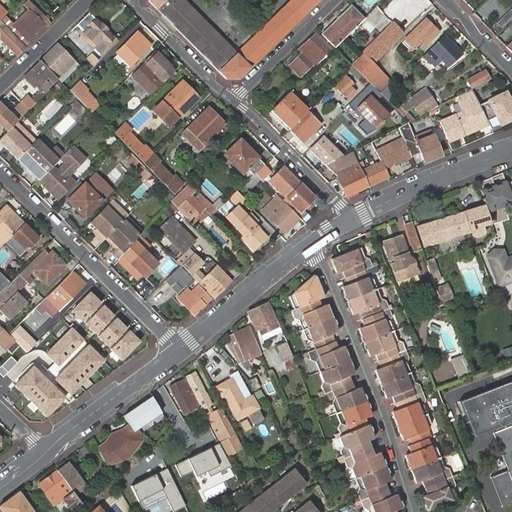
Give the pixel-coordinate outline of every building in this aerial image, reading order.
[(229,48),(211,65),(225,78),(238,79),(318,0),(148,0),(148,2),(162,16),(177,0),(290,0),(235,54),(229,48)] [(177,0),(162,16),(211,65),(229,48),(181,0),(177,0)] [(408,7),(401,0),(382,0),(364,18),(350,31),(344,37),(353,46),(385,16),(392,23),(402,33),(411,24),(401,14),(408,7)] [(9,21),(4,16),(0,19),(0,21),(2,23),(25,47),(29,43),(27,41),(43,25),(45,27),(50,23),(28,1),(23,6),(27,10),(13,23),(10,20),(9,21)] [(20,10),(15,5),(7,13),(4,16),(9,21),(10,20),(20,10)] [(351,5),(321,34),(334,48),(340,42),(334,36),(345,26),(350,31),(364,18),(351,5)] [(418,17),(408,7),(401,14),(411,24),(418,17)] [(96,46),(94,48),(101,55),(115,41),(105,31),(106,29),(101,24),(100,25),(89,13),(76,25),(96,46)] [(411,33),(423,46),(438,32),(425,19),(411,33)] [(25,47),(2,23),(0,25),(0,38),(16,55),(25,47)] [(402,33),(392,23),(350,64),(352,66),(360,74),(402,33)] [(76,25),(73,28),(94,48),(96,46),(76,25)] [(344,37),(350,31),(345,26),(334,36),(340,42),(344,37)] [(332,49),(314,31),(296,49),(301,54),(312,65),(315,67),(332,49)] [(421,49),(423,46),(411,33),(399,45),(407,54),(416,45),(421,49)] [(125,59),(131,64),(133,67),(136,63),(134,61),(148,46),(142,40),(140,42),(134,35),(116,52),(123,60),(125,59)] [(458,55),(442,39),(431,50),(448,66),(458,55)] [(52,48),(39,61),(57,79),(75,61),(60,46),(55,51),(52,48)] [(438,57),(431,50),(424,57),(431,64),(438,57)] [(163,82),(174,70),(154,51),(131,75),(150,94),(163,82)] [(89,53),(85,57),(93,66),(98,61),(89,53)] [(300,77),(312,65),(301,54),(289,65),(300,77)] [(314,86),(329,71),(336,63),(328,56),(306,78),(314,86)] [(125,69),(131,64),(125,59),(123,60),(120,64),(125,69)] [(39,61),(24,76),(23,76),(33,86),(35,83),(40,88),(32,97),(28,94),(20,102),(27,109),(47,89),(49,87),(57,79),(39,61)] [(393,84),(372,63),(360,74),(364,78),(365,79),(369,83),(375,89),(376,90),(381,96),(393,84)] [(428,84),(441,74),(436,68),(423,76),(428,84)] [(332,74),(329,71),(314,86),(317,89),(332,74)] [(471,88),(488,79),(483,71),(466,80),(470,88),(471,88)] [(348,77),(343,82),(347,87),(353,82),(348,77)] [(85,86),(79,80),(68,90),(90,113),(97,106),(81,90),(85,86)] [(198,97),(181,81),(152,110),(168,126),(198,97)] [(347,87),(343,82),(333,92),(343,102),(358,88),(353,82),(347,87)] [(375,89),(369,83),(348,104),(355,111),(368,99),(373,104),(381,96),(376,90),(375,89)] [(436,106),(423,87),(407,98),(420,115),(436,106)] [(461,113),(438,123),(447,142),(457,138),(456,136),(460,134),(461,136),(488,125),(478,105),(471,88),(470,88),(456,96),(458,101),(455,102),(461,113)] [(505,93),(478,105),(490,129),(511,119),(511,101),(509,102),(505,93)] [(8,106),(0,99),(0,98),(0,126),(5,132),(15,122),(16,121),(12,116),(5,109),(8,106)] [(387,118),(373,104),(368,99),(355,111),(364,120),(356,128),(364,136),(374,131),(387,118)] [(27,109),(20,102),(15,107),(22,114),(27,109)] [(328,113),(334,118),(342,110),(337,104),(328,113)] [(398,105),(393,108),(407,122),(412,119),(398,105)] [(138,129),(150,116),(142,108),(129,120),(138,129)] [(186,128),(202,145),(223,124),(207,108),(186,128)] [(283,122),(289,129),(304,115),(297,108),(283,122)] [(16,112),(12,116),(16,121),(20,116),(16,112)] [(320,125),(307,112),(304,115),(289,129),(303,142),(320,125)] [(34,141),(15,122),(5,132),(0,136),(0,139),(5,144),(3,147),(6,149),(7,147),(10,150),(8,152),(16,159),(23,152),(34,141)] [(412,137),(405,123),(396,127),(401,138),(410,156),(411,158),(420,153),(424,162),(440,156),(435,146),(436,143),(435,139),(432,138),(429,130),(412,137)] [(143,162),(152,153),(144,146),(142,147),(122,126),(115,134),(143,162)] [(197,150),(202,145),(186,128),(180,134),(197,150)] [(410,156),(401,138),(376,150),(381,162),(371,167),(378,181),(388,177),(384,168),(410,156)] [(34,141),(23,152),(44,173),(51,167),(59,159),(63,155),(54,146),(48,152),(35,139),(34,141)] [(255,173),(264,164),(239,140),(224,155),(242,174),(243,173),(247,176),(252,171),(255,173)] [(44,173),(37,180),(52,195),(53,193),(59,199),(74,183),(68,177),(85,159),(72,146),(63,155),(59,159),(63,163),(55,171),(51,167),(44,173)] [(346,196),(378,181),(371,167),(361,172),(351,151),(324,166),(337,178),(346,196)] [(139,172),(144,168),(141,164),(130,153),(126,158),(139,172)] [(159,161),(152,153),(143,162),(173,194),(180,187),(157,163),(159,161)] [(270,171),(264,164),(255,173),(261,180),(270,171)] [(300,184),(283,166),(269,181),(283,196),(280,199),(282,201),(300,184)] [(511,201),(505,183),(480,193),(486,212),(511,202),(511,201)] [(282,201),(299,219),(303,223),(310,217),(305,211),(303,213),(301,210),(314,198),(300,184),(282,201)] [(99,201),(84,185),(68,201),(83,217),(99,201)] [(174,198),(171,202),(194,226),(206,213),(210,216),(211,216),(216,210),(199,193),(193,198),(191,196),(192,194),(184,187),(174,198)] [(243,199),(236,191),(230,197),(237,205),(243,199)] [(280,199),(278,197),(263,211),(285,233),(299,219),(282,201),(280,199)] [(106,238),(126,217),(128,216),(112,199),(111,200),(89,222),(95,229),(98,232),(96,236),(102,242),(104,240),(106,238)] [(248,216),(237,205),(226,217),(243,234),(240,237),(253,250),(266,236),(254,223),(255,221),(255,220),(254,218),(253,217),(252,216),(251,216),(249,216),(248,216)] [(476,208),(416,228),(423,248),(465,234),(470,232),(472,238),(481,236),(483,234),(484,232),(489,224),(486,212),(484,206),(476,208)] [(9,238),(23,224),(6,207),(0,213),(0,239),(4,243),(9,238)] [(222,215),(218,210),(212,215),(217,220),(222,215)] [(120,256),(142,233),(126,217),(106,238),(116,248),(114,250),(120,256)] [(171,217),(158,229),(182,253),(195,241),(171,217)] [(37,237),(23,224),(9,238),(23,251),(37,237)] [(419,251),(410,224),(402,227),(412,254),(419,251)] [(151,237),(146,232),(137,241),(142,247),(151,237)] [(94,237),(100,244),(102,242),(96,236),(94,237)] [(400,236),(381,243),(388,260),(391,259),(393,263),(390,265),(396,281),(405,278),(406,282),(409,281),(411,278),(410,276),(417,274),(411,259),(409,260),(400,236)] [(104,240),(114,250),(116,248),(106,238),(104,240)] [(365,271),(378,266),(376,263),(372,264),(370,259),(364,257),(361,248),(340,255),(342,259),(343,263),(334,267),(337,275),(343,272),(345,279),(365,271)] [(189,249),(176,261),(181,266),(182,266),(198,283),(199,282),(213,297),(230,281),(216,266),(204,277),(196,269),(202,262),(194,254),(193,254),(189,249)] [(18,275),(0,292),(0,311),(9,320),(26,302),(16,292),(26,282),(28,284),(32,280),(27,275),(32,270),(46,284),(64,266),(50,251),(47,255),(41,250),(32,259),(17,274),(18,275)] [(119,258),(120,256),(114,250),(112,251),(119,258)] [(158,264),(144,250),(130,263),(144,277),(158,264)] [(483,256),(488,269),(494,287),(511,280),(511,256),(501,260),(498,251),(489,250),(483,256)] [(164,265),(172,274),(175,272),(181,266),(176,261),(175,260),(172,257),(164,265)] [(430,259),(425,261),(433,283),(439,280),(430,259)] [(166,283),(172,289),(176,285),(181,290),(192,280),(189,277),(180,268),(169,278),(166,283)] [(84,283),(71,270),(46,296),(58,309),(84,283)] [(348,302),(377,290),(373,280),(368,278),(365,271),(345,279),(348,285),(349,289),(344,291),(348,302)] [(0,274),(0,291),(8,283),(0,274)] [(313,275),(308,279),(290,297),(294,309),(316,300),(318,299),(325,297),(322,289),(319,291),(317,288),(319,281),(317,275),(313,275)] [(149,334),(96,281),(33,345),(25,352),(18,346),(0,364),(0,373),(2,376),(0,378),(0,394),(29,422),(43,421),(147,346),(149,334)] [(176,285),(172,289),(177,294),(181,290),(176,285)] [(179,302),(190,314),(193,317),(205,305),(204,304),(210,298),(197,285),(190,292),(186,288),(176,297),(180,301),(179,302)] [(388,297),(384,287),(377,290),(348,302),(352,312),(357,310),(359,313),(361,320),(384,311),(391,309),(389,306),(383,308),(378,306),(376,302),(388,297)] [(443,287),(436,290),(439,297),(446,294),(443,287)] [(426,295),(433,310),(442,306),(439,298),(436,291),(426,295)] [(58,309),(46,296),(42,300),(54,313),(58,309)] [(267,299),(246,311),(255,329),(258,328),(260,333),(272,326),(270,321),(275,318),(274,317),(268,301),(267,299)] [(294,309),(291,310),(294,318),(299,319),(303,329),(333,317),(329,308),(322,310),(321,307),(319,308),(316,300),(294,309)] [(364,344),(393,332),(384,311),(361,320),(364,327),(366,331),(360,333),(364,344)] [(303,329),(301,330),(305,338),(309,340),(313,349),(335,340),(333,334),(332,330),(337,328),(333,317),(303,329)] [(259,353),(247,326),(232,333),(237,343),(232,345),(239,362),(259,353)] [(33,345),(15,327),(8,335),(9,337),(18,346),(25,352),(33,345)] [(0,347),(9,356),(17,347),(18,346),(9,337),(8,338),(0,330),(0,347)] [(396,341),(393,332),(364,344),(368,354),(373,352),(375,356),(377,362),(405,352),(402,343),(396,341)] [(232,333),(227,335),(232,345),(237,343),(232,333)] [(291,355),(284,340),(275,344),(282,360),(291,355)] [(313,349),(300,353),(302,357),(307,355),(309,360),(313,361),(317,372),(349,359),(346,351),(340,353),(339,350),(335,340),(313,349)] [(511,346),(500,351),(505,362),(511,358),(511,346)] [(408,360),(405,352),(377,362),(380,370),(382,374),(376,376),(380,386),(409,375),(405,365),(408,360)] [(462,355),(449,360),(458,381),(462,379),(471,376),(462,355)] [(349,359),(317,372),(320,380),(317,386),(319,391),(314,392),(315,396),(351,382),(348,376),(347,372),(353,369),(349,359)] [(205,394),(195,372),(186,377),(196,397),(205,394)] [(247,378),(250,387),(257,384),(252,375),(247,378)] [(412,384),(409,375),(380,386),(384,396),(389,394),(391,398),(393,404),(422,393),(419,386),(412,384)] [(198,405),(184,377),(169,385),(182,413),(198,405)] [(238,385),(234,378),(217,387),(222,397),(225,396),(237,420),(257,410),(252,398),(249,399),(242,383),(238,385)] [(511,379),(459,400),(473,437),(492,430),(493,433),(511,425),(511,379)] [(351,382),(315,396),(317,399),(322,397),(323,401),(327,403),(332,414),(365,401),(361,390),(355,392),(354,388),(351,382)] [(431,382),(425,384),(428,390),(434,388),(431,382)] [(425,402),(422,393),(393,404),(396,411),(397,414),(392,417),(396,427),(425,416),(421,406),(425,402)] [(205,394),(196,397),(201,407),(209,403),(205,394)] [(137,429),(160,412),(151,397),(143,403),(142,402),(123,416),(128,424),(116,430),(115,429),(107,435),(107,437),(97,451),(103,464),(119,460),(118,455),(122,455),(126,452),(126,449),(130,451),(143,437),(137,429)] [(365,401),(332,414),(335,423),(332,428),(334,432),(329,434),(331,439),(337,436),(368,424),(365,418),(364,413),(369,410),(365,401)] [(237,448),(217,408),(205,414),(224,455),(237,448)] [(429,426),(425,416),(396,427),(400,437),(405,435),(406,439),(409,446),(427,440),(430,438),(427,430),(429,426)] [(334,457),(336,461),(372,448),(368,440),(367,436),(371,434),(368,424),(337,436),(341,445),(337,451),(339,455),(334,457)] [(511,425),(493,433),(508,470),(491,477),(502,506),(511,501),(511,425)] [(409,471),(439,459),(435,449),(429,447),(427,440),(409,446),(406,448),(408,454),(410,458),(405,460),(409,471)] [(372,448),(336,461),(337,464),(341,462),(343,467),(349,468),(353,478),(384,466),(380,454),(375,456),(374,452),(372,448)] [(189,452),(185,455),(211,499),(213,497),(205,486),(216,477),(218,479),(230,469),(220,449),(210,458),(213,462),(203,470),(199,473),(195,467),(199,464),(189,452)] [(211,499),(185,455),(168,469),(178,481),(182,478),(185,481),(180,485),(190,497),(193,494),(203,505),(211,499)] [(443,469),(439,459),(409,471),(413,481),(418,480),(420,483),(422,490),(450,479),(447,471),(443,469)] [(68,462),(57,470),(70,489),(72,491),(74,494),(85,486),(81,481),(68,462)] [(384,466),(353,478),(356,487),(352,493),(354,498),(350,500),(352,503),(388,489),(385,481),(384,478),(389,476),(384,466)] [(168,469),(132,486),(144,511),(166,500),(173,511),(186,506),(168,469)] [(271,511),(307,484),(294,469),(239,511),(271,511)] [(70,489),(57,470),(37,483),(53,505),(63,498),(72,511),(73,511),(81,504),(76,497),(74,494),(72,491),(70,489)] [(458,479),(457,476),(450,479),(422,490),(425,496),(420,498),(423,505),(429,507),(434,505),(436,508),(455,500),(451,490),(454,487),(452,482),(458,479)] [(388,489),(352,503),(353,506),(357,504),(359,508),(365,510),(365,511),(388,511),(396,509),(397,509),(401,507),(397,496),(392,498),(391,495),(388,489)] [(19,490),(0,504),(0,507),(3,511),(35,511),(34,511),(19,490)] [(99,503),(107,498),(102,491),(95,496),(99,503)] [(81,504),(88,499),(83,492),(76,497),(81,504)] [(193,494),(190,497),(199,508),(203,505),(193,494)] [(318,511),(309,501),(294,511),(318,511)]
